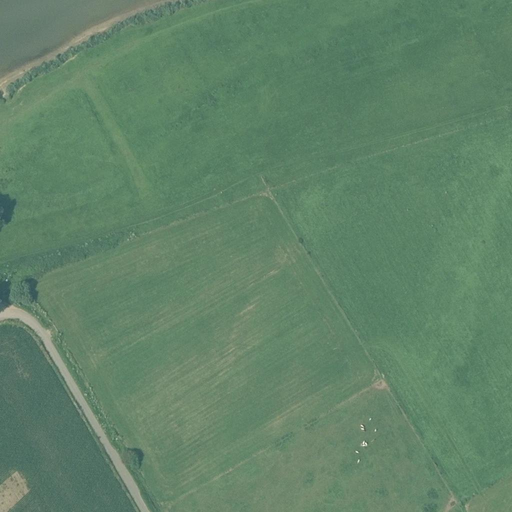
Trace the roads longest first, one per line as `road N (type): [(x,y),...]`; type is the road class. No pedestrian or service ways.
road 1 (track): [(0,268),(267,169),(511,97)]
road 2 (track): [(0,313),(26,319),(45,341),(144,511)]
